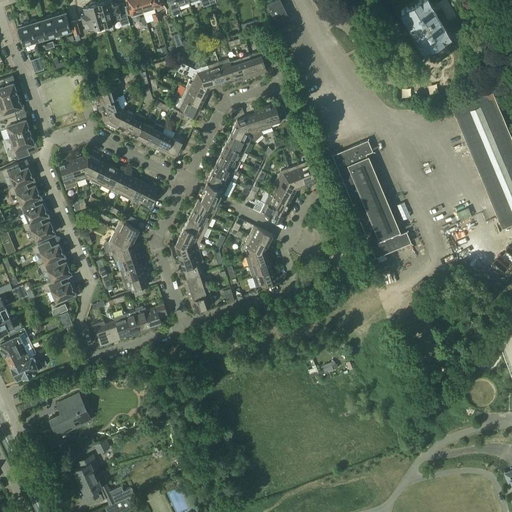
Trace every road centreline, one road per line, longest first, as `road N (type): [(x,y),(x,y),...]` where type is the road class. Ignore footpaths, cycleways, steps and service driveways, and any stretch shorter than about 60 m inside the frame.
road 1 (residential): [(93,357),(80,323),(90,284),(42,163),(48,134)]
road 2 (residential): [(184,326),(290,286),(282,249),(289,234)]
road 3 (residential): [(184,326),(155,242),(185,182)]
road 4 (residential): [(185,182),(89,133),(63,141),(48,134)]
road 5 (residential): [(185,182),(224,102),(273,86)]
road 6 (residential): [(48,134),(0,8)]
road 7 (unknown): [(384,127),(408,130),(428,146),(470,205)]
